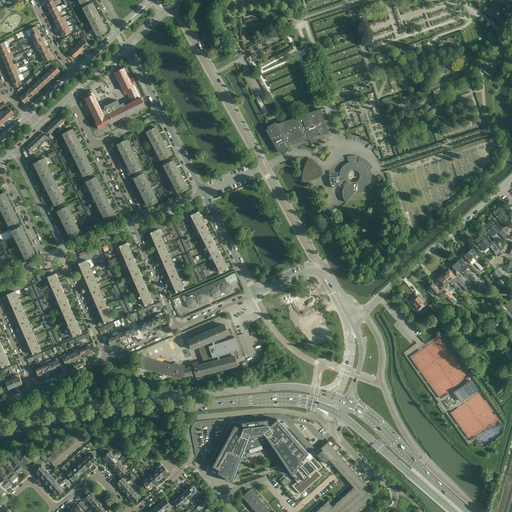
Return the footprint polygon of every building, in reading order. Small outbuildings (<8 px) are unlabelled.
[(56,7),(54,2),(47,5),(49,10),(56,7)] [(90,22),(99,17),(92,4),(92,3),(90,4),(83,8),(90,22)] [(59,12),(56,7),(49,10),(52,16),(59,12)] [(61,18),(59,12),(52,16),(54,21),(61,18)] [(54,21),(57,27),(66,22),(64,17),(61,18),(54,21)] [(99,17),(90,22),(97,36),(107,31),(99,17)] [(69,27),(66,22),(57,27),(59,32),(69,27)] [(29,29),(32,35),(39,32),(36,26),(32,28),(29,29)] [(59,32),(62,37),(71,33),(69,27),(59,32)] [(39,32),(32,35),(34,41),(41,37),(39,32)] [(44,43),(41,37),(34,41),(37,46),(44,43)] [(77,43),(84,49),(89,45),(82,38),(77,43)] [(1,44),(0,44),(0,51),(7,48),(9,47),(6,41),(1,43),(1,44)] [(37,46),(39,51),(46,48),(44,43),(37,46)] [(79,54),(84,49),(77,43),(73,47),(79,54)] [(79,54),(73,47),(68,51),(74,58),(79,54)] [(0,51),(0,52),(2,57),(9,54),(7,48),(0,51)] [(46,48),(39,51),(37,52),(39,58),(49,53),(46,48)] [(4,62),(11,59),(14,58),(12,53),(9,54),(2,57),(4,62)] [(49,53),(39,58),(42,63),(51,59),(49,53)] [(4,62),(7,68),(14,65),(11,59),(4,62)] [(7,68),(9,73),(18,69),(16,64),(14,65),(7,68)] [(50,70),(55,75),(60,71),(55,66),(50,70)] [(127,94),(130,99),(131,102),(124,106),(123,104),(120,105),(117,100),(104,107),(105,109),(102,110),(93,92),(89,94),(90,96),(85,99),(97,122),(95,123),(98,129),(106,126),(108,125),(110,124),(109,124),(145,106),(141,98),(135,86),(136,85),(133,77),(130,79),(124,68),(114,73),(115,75),(116,76),(117,78),(117,79),(118,79),(119,81),(119,82),(119,83),(119,82),(120,85),(121,86),(122,88),(122,89),(125,95),(127,94)] [(9,73),(11,79),(18,76),(21,75),(18,69),(9,73)] [(51,79),(55,75),(50,70),(46,74),(51,79)] [(47,83),(51,79),(46,74),(42,78),(47,83)] [(13,84),(17,82),(18,82),(19,85),(22,84),(18,76),(11,79),(13,84)] [(42,87),(47,83),(42,78),(37,82),(42,87)] [(38,91),(42,87),(37,82),(33,86),(38,91)] [(28,90),(34,95),(38,91),(33,86),(28,90)] [(29,99),(34,95),(28,90),(24,94),(29,99)] [(20,98),(24,103),(25,104),(29,99),(24,94),(20,98)] [(4,112),(9,118),(14,114),(9,108),(4,112)] [(276,122),(270,125),(267,127),(267,126),(266,127),(266,128),(264,129),(276,151),(277,154),(279,154),(281,152),(290,147),(289,146),(309,140),(310,143),(318,140),(317,137),(328,133),(326,125),(327,124),(326,121),(324,121),(320,109),(301,116),(277,124),(276,122)] [(0,116),(5,122),(9,118),(4,112),(0,115),(0,116)] [(66,120),(65,119),(62,115),(54,123),(58,127),(66,120)] [(58,127),(54,123),(46,130),(50,134),(58,127)] [(154,146),(163,142),(155,128),(146,132),(154,146)] [(70,148),(79,144),(72,130),(63,134),(70,148)] [(35,140),(38,145),(40,146),(48,139),(46,137),(42,133),(35,140)] [(35,140),(26,148),(30,152),(38,145),(35,140)] [(124,159),(134,154),(126,140),(117,144),(124,159)] [(163,142),(154,146),(161,160),(170,156),(163,142)] [(70,148),(77,162),(86,158),(79,144),(70,148)] [(134,154),(124,159),(131,173),(140,168),(134,154)] [(371,175),(371,173),(370,170),(373,169),(373,168),(372,167),(371,165),(370,164),(369,162),(368,161),(366,160),(365,159),(363,158),(362,158),(361,157),(359,156),(359,157),(358,157),(358,156),(356,156),(354,156),(353,156),(351,156),(350,156),(351,159),(348,160),(349,163),(348,163),(346,164),(345,164),(345,165),(344,166),(343,166),(342,167),(341,168),(341,169),(340,170),(340,171),(340,172),(339,173),(330,171),(329,174),(329,176),(330,176),(330,177),(329,177),(330,181),(331,185),(332,188),(338,185),(340,188),(343,190),(342,191),(342,192),(342,194),(342,195),(343,197),(344,199),(344,201),(346,202),(351,196),(351,195),(353,194),(354,194),(356,193),(358,193),(360,193),(360,192),(361,192),(363,191),(364,190),(365,189),(366,188),(367,187),(368,186),(369,185),(370,183),(370,182),(371,181),(371,179),(371,177),(371,175)] [(86,158),(77,162),(84,176),(93,172),(86,158)] [(41,178),(50,173),(43,159),(34,163),(41,178)] [(180,175),(173,161),(164,165),(171,179),(180,175)] [(313,164),(312,163),(311,162),(310,162),(310,163),(309,164),(308,165),(307,166),(306,167),(305,168),(304,169),(304,171),(303,172),(303,173),(303,174),(302,176),(302,178),(302,179),(302,180),(302,181),(303,181),(303,182),(304,182),(305,182),(307,181),(309,181),(310,181),(312,180),(314,179),(316,179),(318,178),(319,177),(321,176),(322,175),(322,174),(322,173),(322,172),(322,171),(322,170),(321,170),(320,168),(319,169),(317,165),(315,166),(314,164),(313,164)] [(41,178),(48,192),(57,187),(52,177),(55,176),(53,172),(50,173),(41,178)] [(141,192),(150,188),(143,174),(134,178),(141,192)] [(180,175),(171,179),(178,193),(187,189),(180,175)] [(93,196),(103,191),(96,177),(86,182),(93,196)] [(57,187),(48,192),(55,206),(64,201),(59,191),(61,190),(59,186),(57,187)] [(150,188),(141,192),(148,207),(157,202),(150,188)] [(93,196),(100,210),(110,205),(103,191),(93,196)] [(0,194),(0,207),(2,211),(11,207),(4,192),(0,194)] [(110,205),(100,210),(107,224),(117,220),(110,205)] [(492,213),(501,223),(506,218),(507,220),(509,217),(500,206),(495,211),(495,210),(492,213)] [(11,207),(2,211),(9,225),(18,221),(11,207)] [(58,211),(65,225),(74,221),(67,207),(58,211)] [(193,208),(180,214),(182,219),(190,216),(190,215),(196,213),(195,212),(195,213),(193,208)] [(206,226),(202,218),(198,212),(199,212),(199,211),(196,213),(190,215),(190,216),(198,230),(206,226)] [(167,226),(166,223),(164,220),(151,226),(154,231),(153,231),(153,232),(158,229),(158,230),(167,226)] [(485,228),(482,230),(486,234),(488,233),(492,237),(496,233),(497,234),(498,233),(505,241),(507,235),(505,234),(502,230),(500,231),(491,220),(486,224),(483,226),(485,228)] [(74,221),(65,225),(72,239),(81,235),(74,221)] [(19,245),(28,240),(21,226),(11,231),(19,245)] [(198,230),(205,245),(213,240),(206,226),(198,230)] [(165,244),(158,230),(158,229),(153,232),(150,233),(157,248),(165,244)] [(482,234),(477,238),(474,240),(483,251),(488,246),(489,247),(494,252),(494,253),(496,255),(500,252),(493,243),(491,242),(490,243),(482,234)] [(108,245),(111,250),(119,247),(119,246),(125,244),(124,244),(123,244),(121,239),(108,245)] [(28,240),(19,245),(26,259),(35,255),(28,240)] [(205,245),(213,259),(221,255),(213,240),(205,245)] [(500,252),(503,250),(499,245),(498,245),(495,241),(493,243),(500,252)] [(119,247),(123,255),(125,262),(134,258),(127,243),(128,243),(125,244),(119,246),(119,247)] [(171,259),(165,244),(157,248),(163,263),(171,259)] [(468,252),(473,258),(475,256),(477,256),(477,254),(478,254),(472,248),(470,248),(470,249),(470,250),(468,252)] [(87,260),(95,257),(93,251),(80,257),(82,262),(81,262),(81,263),(87,260)] [(474,259),(473,258),(468,252),(466,254),(464,254),(464,255),(463,256),(469,263),(472,265),(474,263),(481,270),(483,269),(477,262),(474,259)] [(213,259),(220,274),(224,272),(226,271),(225,271),(228,269),(221,255),(213,259)] [(125,262),(132,276),(140,273),(134,258),(125,262)] [(178,274),(175,268),(171,259),(163,263),(170,278),(178,274)] [(456,263),(468,276),(470,274),(466,270),(468,268),(461,259),(460,259),(458,259),(458,261),(456,263)] [(79,264),(85,279),(93,275),(87,260),(81,263),(78,264),(79,264)] [(468,276),(456,263),(454,265),(452,264),(452,265),(452,266),(451,267),(457,272),(459,272),(459,270),(466,278),(468,276)] [(39,281),(48,277),(47,277),(53,275),(53,274),(52,275),(50,270),(37,275),(39,281)] [(442,274),(451,284),(455,284),(457,282),(460,285),(461,285),(463,283),(457,276),(455,277),(448,270),(445,272),(444,272),(442,274)] [(48,277),(51,286),(54,292),(62,289),(56,274),(56,273),(53,275),(47,277),(48,277)] [(132,276),(138,292),(147,288),(140,273),(132,276)] [(170,278),(173,286),(176,292),(175,293),(176,293),(179,292),(180,291),(184,289),(178,274),(170,278)] [(440,287),(443,290),(445,287),(444,287),(447,284),(448,286),(451,284),(442,274),(440,276),(440,277),(437,280),(442,285),(440,287)] [(85,279),(92,294),(100,290),(93,275),(85,279)] [(196,304),(197,303),(196,303),(197,302),(197,303),(201,304),(205,303),(206,299),(205,295),(210,293),(212,296),(216,298),(220,296),(221,293),(221,292),(222,292),(226,294),(230,292),(231,288),(229,284),(229,283),(226,282),(225,278),(224,278),(207,286),(207,285),(202,287),(202,288),(182,296),(185,303),(186,303),(186,304),(188,307),(191,309),(195,307),(196,304)] [(15,291),(24,288),(21,282),(8,288),(11,293),(10,293),(15,291)] [(428,287),(426,289),(425,290),(432,298),(438,293),(439,294),(441,295),(443,294),(440,291),(435,286),(434,286),(432,284),(431,284),(428,287)] [(138,292),(144,304),(145,306),(149,304),(149,305),(150,304),(154,303),(153,302),(147,288),(138,292)] [(58,301),(60,307),(69,303),(62,289),(54,292),(58,301)] [(106,305),(100,290),(92,294),(95,302),(98,309),(106,305)] [(10,293),(9,294),(7,295),(11,304),(13,310),(22,306),(21,304),(15,291),(10,293)] [(418,296),(411,302),(415,306),(419,311),(426,305),(420,297),(419,298),(418,296)] [(75,318),(72,312),(69,303),(60,307),(67,322),(75,318)] [(436,312),(439,310),(433,303),(431,305),(435,309),(435,310),(436,312)] [(98,309),(102,317),(104,323),(104,324),(107,323),(108,322),(113,320),(106,305),(98,309)] [(28,321),(25,315),(22,306),(13,310),(20,324),(28,321)] [(503,312),(510,320),(511,317),(511,316),(506,309),(503,312)] [(155,316),(156,318),(159,325),(165,322),(161,313),(155,316)] [(67,322),(71,331),(73,337),(78,335),(78,336),(79,335),(82,334),(82,333),(81,333),(75,318),(67,322)] [(156,318),(151,320),(154,327),(159,325),(156,318)] [(151,320),(145,322),(148,330),(154,327),(151,320)] [(20,324),(23,331),(26,340),(35,336),(28,321),(20,324)] [(148,330),(145,322),(142,324),(142,322),(139,323),(143,332),(148,330)] [(129,329),(132,336),(138,334),(134,325),(131,326),(132,328),(129,329)] [(184,376),(188,375),(195,373),(196,376),(200,375),(226,368),(237,366),(234,356),(232,357),(231,352),(239,349),(235,337),(228,340),(226,335),(228,334),(224,325),(187,340),(191,350),(199,346),(200,349),(199,349),(203,361),(204,361),(205,364),(198,365),(198,363),(193,364),(194,367),(184,369),(183,369),(184,366),(183,366),(183,367),(180,366),(180,365),(173,364),(173,366),(147,359),(142,358),(140,367),(148,369),(149,370),(149,369),(157,372),(158,372),(166,374),(174,376),(174,377),(176,377),(176,376),(180,377),(179,378),(180,378),(181,376),(184,376)] [(127,339),(132,336),(129,329),(128,327),(123,329),(124,332),(127,339)] [(124,332),(118,334),(122,341),(127,339),(124,332)] [(118,334),(113,336),(116,344),(122,341),(118,334)] [(41,351),(38,345),(35,336),(26,340),(29,346),(33,355),(35,354),(36,354),(37,353),(41,351)] [(113,336),(110,338),(109,336),(105,337),(106,340),(107,339),(110,346),(116,344),(113,336)] [(85,349),(88,356),(93,353),(89,344),(87,345),(87,347),(85,349)] [(0,350),(0,364),(2,368),(6,366),(6,367),(7,366),(10,364),(3,349),(0,350)] [(82,358),(88,356),(85,349),(79,351),(82,358)] [(77,361),(82,358),(79,351),(74,353),(77,361)] [(71,363),(77,361),(74,353),(68,356),(71,363)] [(71,363),(68,356),(65,357),(64,355),(62,356),(66,365),(71,363)] [(52,363),(55,370),(61,367),(57,358),(54,359),(55,361),(52,363)] [(51,359),(45,361),(47,365),(50,372),(55,370),(52,363),(51,359)] [(44,375),(41,367),(40,364),(32,367),(34,372),(36,371),(39,377),(44,375)] [(47,365),(41,367),(44,375),(50,372),(47,365)] [(12,380),(15,387),(22,384),(19,377),(12,380)] [(15,387),(12,380),(6,383),(8,390),(15,387)] [(470,382),(455,393),(461,401),(476,390),(470,382)] [(235,425),(212,467),(219,470),(217,473),(219,474),(219,475),(220,474),(225,477),(224,480),(232,482),(243,452),(270,442),(292,475),(297,482),(292,486),(300,495),(321,476),(317,471),(322,467),(318,463),(318,462),(316,460),(315,459),(313,457),(309,460),(306,456),(308,454),(277,419),(270,425),(268,425),(268,420),(241,423),(242,423),(242,428),(241,429),(235,425)] [(357,511),(373,499),(367,492),(367,491),(369,493),(370,493),(371,492),(371,491),(328,442),(320,448),(322,450),(317,455),(319,457),(321,460),(324,463),(328,459),(354,488),(331,507),(327,502),(315,511),(357,511)] [(86,457),(92,464),(97,460),(94,457),(96,455),(95,451),(91,451),(90,450),(84,456),(86,457)] [(107,462),(114,456),(110,451),(103,457),(107,462)] [(19,461),(11,452),(7,456),(9,458),(10,457),(17,465),(13,468),(5,459),(20,476),(19,474),(25,468),(26,469),(24,466),(28,462),(29,461),(24,456),(19,461)] [(78,458),(81,462),(87,469),(92,464),(86,457),(83,460),(78,453),(75,455),(78,458)] [(119,461),(114,456),(107,462),(112,467),(119,461)] [(0,468),(14,484),(14,483),(12,482),(19,476),(20,476),(5,459),(1,463),(2,465),(3,464),(10,472),(7,475),(0,467),(0,468)] [(123,466),(119,461),(112,467),(116,472),(123,466)] [(81,462),(77,466),(83,473),(87,469),(81,462)] [(168,472),(162,466),(161,464),(156,468),(163,477),(168,472)] [(40,476),(46,470),(42,465),(35,472),(40,476)] [(61,468),(61,469),(73,481),(78,477),(72,470),(69,473),(63,466),(61,468)] [(77,466),(72,470),(78,477),(83,473),(77,466)] [(123,466),(116,472),(121,477),(127,471),(123,466)] [(0,468),(0,482),(8,491),(6,489),(13,483),(14,484),(0,468)] [(158,481),(163,477),(156,468),(151,473),(152,474),(158,481)] [(51,475),(46,470),(40,476),(44,481),(51,475)] [(152,474),(147,479),(153,486),(158,481),(152,474)] [(55,480),(51,475),(44,481),(48,486),(55,480)] [(122,477),(116,483),(120,488),(127,482),(122,477)] [(285,486),(290,482),(285,478),(281,482),(285,486)] [(153,486),(147,479),(143,483),(148,490),(153,486)] [(59,485),(55,480),(48,486),(52,491),(59,485)] [(131,487),(127,482),(120,488),(125,493),(131,487)] [(59,485),(52,491),(57,496),(63,490),(59,485)] [(192,486),(187,490),(193,496),(197,491),(192,486)] [(136,492),(131,487),(125,493),(129,498),(136,492)] [(242,497),(255,511),(270,511),(252,491),(250,489),(250,490),(250,489),(249,490),(242,497)] [(187,490),(183,494),(188,500),(193,496),(187,490)] [(89,503),(96,497),(91,492),(85,498),(89,503)] [(136,492),(129,498),(133,503),(140,497),(136,492)] [(183,504),(188,500),(183,494),(178,498),(183,504)] [(100,502),(96,497),(89,503),(94,508),(100,502)] [(183,504),(178,498),(173,502),(178,508),(183,504)] [(160,503),(166,510),(171,505),(165,499),(160,503)] [(98,511),(105,507),(100,502),(94,508),(97,511),(98,511)] [(159,511),(163,511),(166,510),(160,503),(155,508),(159,511)]
